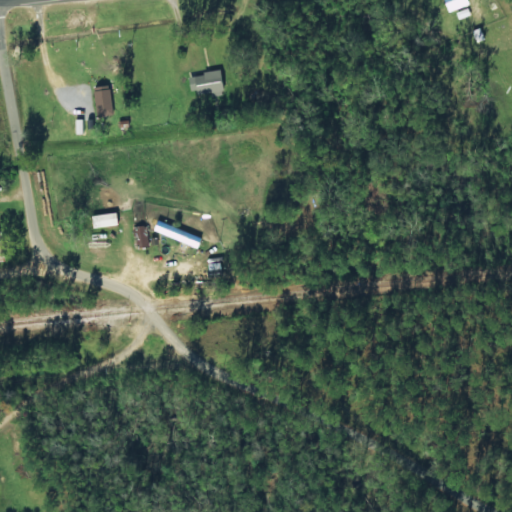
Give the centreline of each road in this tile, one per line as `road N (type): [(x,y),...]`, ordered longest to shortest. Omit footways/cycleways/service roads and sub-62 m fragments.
road 1 (residential): [(425,511),(179,400),(168,343),(145,312)]
road 2 (residential): [(45,266),(0,76)]
road 3 (residential): [(0,271),(45,266),(117,292),(145,312)]
